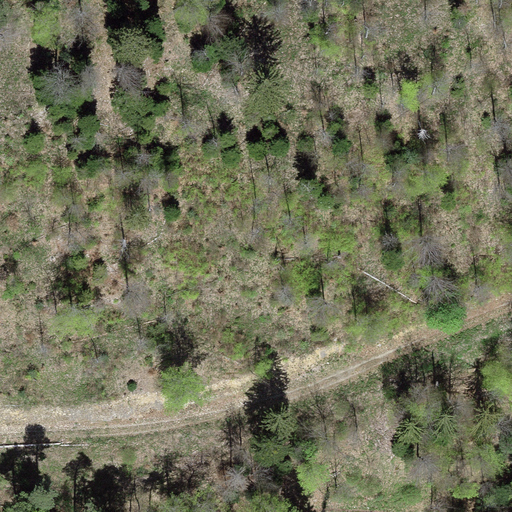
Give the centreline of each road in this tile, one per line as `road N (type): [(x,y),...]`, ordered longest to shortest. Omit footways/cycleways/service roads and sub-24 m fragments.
road 1 (track): [(0,438),(184,423),(259,404),(321,387),(511,307)]
road 2 (track): [(371,511),(0,462)]
